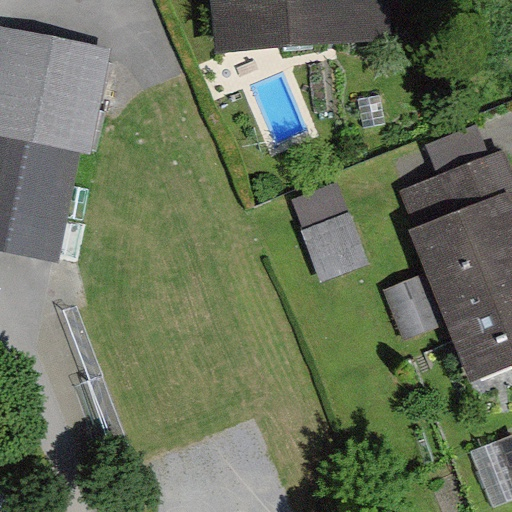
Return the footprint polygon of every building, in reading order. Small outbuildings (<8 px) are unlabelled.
[(222,0),(224,50),(400,45),(398,0),(222,0)] [(97,152),(118,52),(9,30),(0,74),(0,132),(4,133),(0,155),(0,248),(69,263),(91,151),(97,152)] [(322,258),(373,245),(350,161),(300,174),(322,258)] [(118,216),(166,220),(169,172),(121,169),(118,216)] [(511,197),(422,229),(476,379),(511,366),(511,197)] [(86,277),(144,425),(270,376),(212,228),(86,277)] [(511,415),(473,437),(501,486),(511,479),(511,415)]
